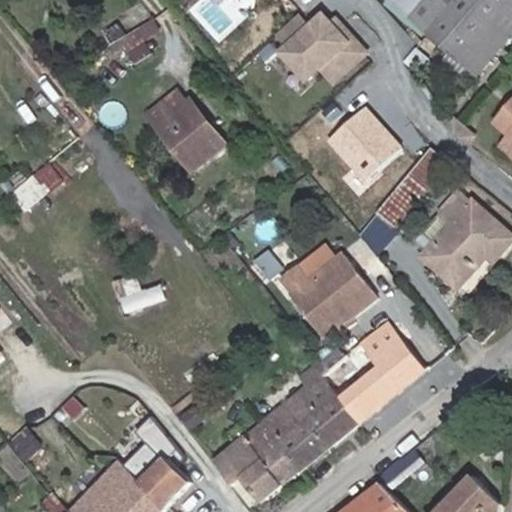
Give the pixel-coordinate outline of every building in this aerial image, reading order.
[(461,0),(490,23),(509,0),(461,0)] [(511,31),(511,0),(509,0),(490,23),(507,37),(511,31)] [(324,70),(337,85),(373,54),(331,5),(312,22),(303,12),(274,38),(311,81),(324,70)] [(129,66),(160,52),(147,24),(116,38),(129,66)] [(201,164),(234,137),(221,122),(217,126),(193,97),(182,84),(154,108),(201,164)] [(197,93),(193,97),(217,126),(221,122),(197,93)] [(386,204),(405,221),(437,179),(418,164),(386,204)] [(460,214),(432,246),(462,274),(491,242),(498,249),(511,232),(511,220),(465,178),(445,201),(460,214)] [(334,239),(289,276),(340,336),(389,295),(354,252),(348,256),(334,239)] [(121,310),(141,311),(142,277),(122,276),(121,310)] [(0,359),(12,350),(0,334),(0,308),(8,303),(0,292),(0,359)] [(373,334),(408,376),(432,355),(398,312),(373,334)] [(408,376),(373,334),(347,355),(328,370),(366,412),(408,376)] [(315,377),(300,389),(339,435),(366,412),(328,370),(347,355),(339,345),(314,363),(308,369),(315,377)] [(339,435),(300,389),(270,415),(309,461),(339,435)] [(270,415),(224,453),(243,477),(250,471),(267,490),(270,494),(309,461),(270,415)] [(147,471),(129,453),(90,492),(71,473),(65,478),(57,469),(48,478),(63,493),(57,499),(69,511),(42,511),(37,506),(31,511),(165,511),(199,479),(169,449),(147,471)] [(498,511),(508,491),(477,461),(433,510),(435,511),(498,511)] [(258,497),(267,490),(250,471),(243,477),(258,497)] [(415,511),(421,507),(422,506),(388,474),(342,511),(415,511)]
